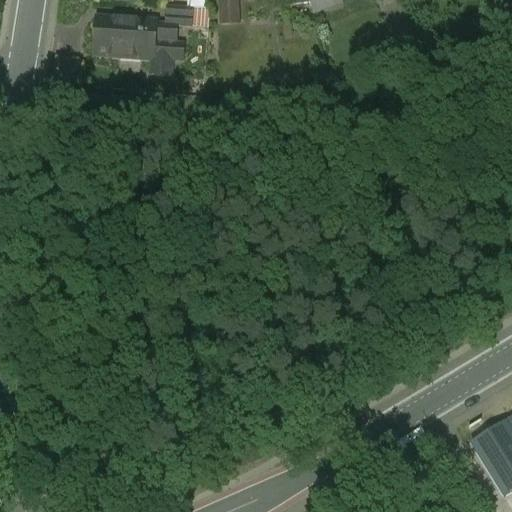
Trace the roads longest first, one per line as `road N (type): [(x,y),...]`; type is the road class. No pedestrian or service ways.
road 1 (track): [(511,17),(149,97),(15,80)]
road 2 (unclassified): [(225,511),(511,355)]
road 3 (unclassified): [(15,80),(0,202)]
